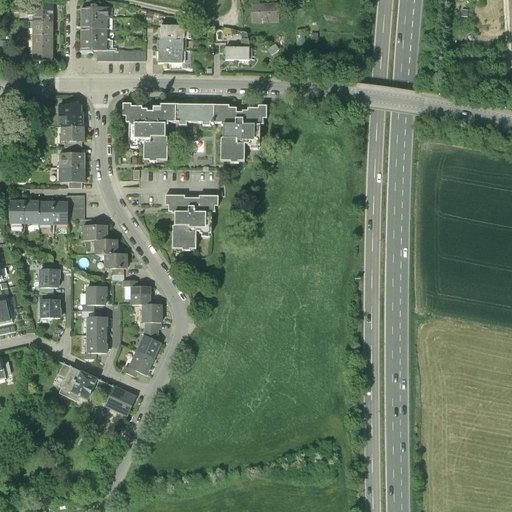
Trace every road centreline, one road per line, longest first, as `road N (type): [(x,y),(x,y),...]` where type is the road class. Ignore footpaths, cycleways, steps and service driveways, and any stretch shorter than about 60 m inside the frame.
road 1 (primary): [(394,511),(395,186),(407,0)]
road 2 (primary): [(386,0),(371,307),(372,511)]
road 3 (tertiary): [(101,85),(276,87),(511,125)]
road 4 (unclassified): [(101,85),(103,179),(182,325),(153,400)]
road 5 (track): [(233,0),(232,16),(217,22),(110,0)]
road 6 (unclassified): [(153,400),(104,511)]
